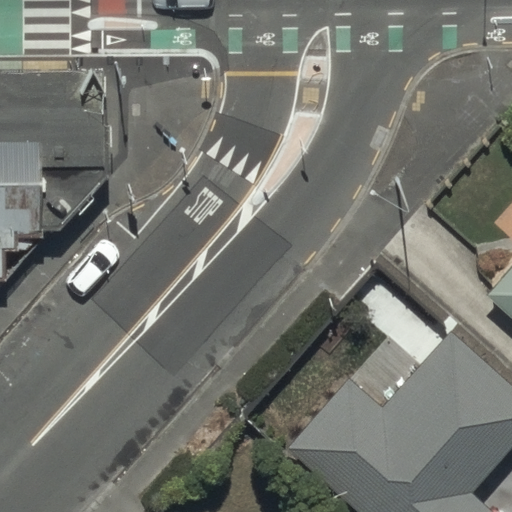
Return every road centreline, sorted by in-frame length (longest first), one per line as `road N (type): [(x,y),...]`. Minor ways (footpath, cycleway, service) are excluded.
road 1 (residential): [(177,290),(283,233),(329,175),(356,125),(371,69),(374,0)]
road 2 (residential): [(266,0),(261,95),(177,290)]
road 3 (residential): [(0,485),(177,290)]
